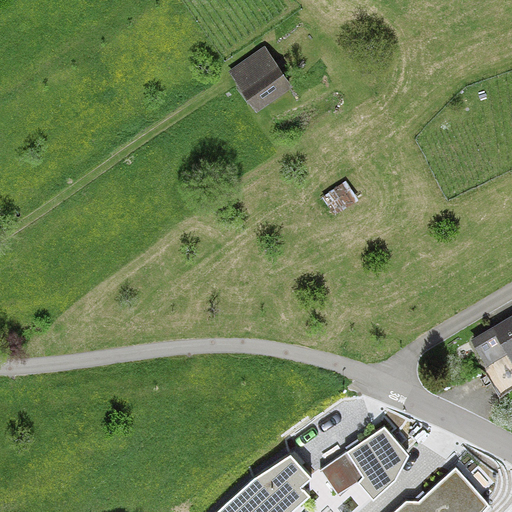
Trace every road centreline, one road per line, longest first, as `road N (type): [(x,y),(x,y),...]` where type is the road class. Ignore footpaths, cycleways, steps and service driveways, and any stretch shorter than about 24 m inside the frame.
road 1 (track): [(0,240),(215,90)]
road 2 (residential): [(387,387),(433,341),(511,297)]
road 3 (residential): [(387,387),(511,448)]
